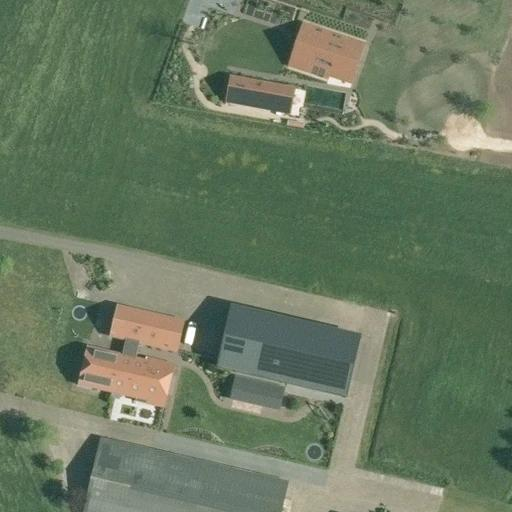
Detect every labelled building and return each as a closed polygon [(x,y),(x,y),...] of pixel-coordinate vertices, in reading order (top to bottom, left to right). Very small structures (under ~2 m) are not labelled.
[(353,87),(367,45),(304,24),(289,68),(330,82),(331,79),(353,87)] [(291,118),(296,90),(230,78),(225,105),(291,118)] [(184,322),(128,309),(121,339),(127,340),(123,356),(88,348),(79,386),(136,399),(136,402),(163,408),(174,362),(147,356),(146,358),(135,356),(138,343),(177,352),(184,322)] [(360,340),(230,310),(216,368),(346,399),(360,340)] [(224,389),(233,390),(235,374),(201,369),(199,383),(224,386),(224,389)] [(416,456),(495,471),(511,389),(432,374),(416,456)] [(282,390),(267,386),(262,406),(278,409),(282,390)] [(83,511),(279,511),(287,482),(223,467),(101,439),(83,511)]
